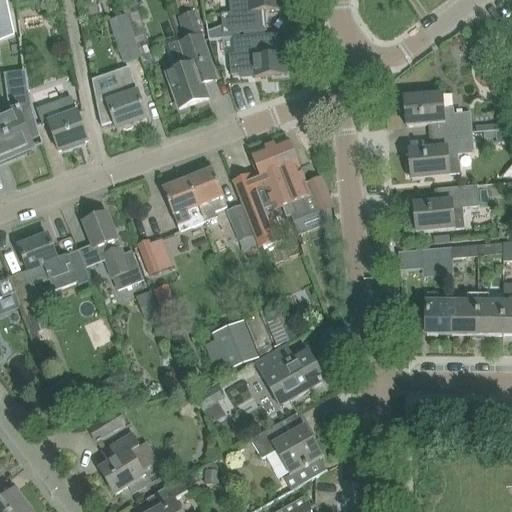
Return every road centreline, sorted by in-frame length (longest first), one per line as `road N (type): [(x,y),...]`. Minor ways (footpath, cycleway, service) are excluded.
road 1 (residential): [(0,205),(291,101),(343,74)]
road 2 (tertiary): [(360,377),(343,74)]
road 3 (residential): [(360,377),(511,379)]
road 4 (residential): [(343,74),(388,56),(469,0)]
road 5 (residential): [(82,511),(0,399)]
road 6 (tertiary): [(360,511),(360,377)]
